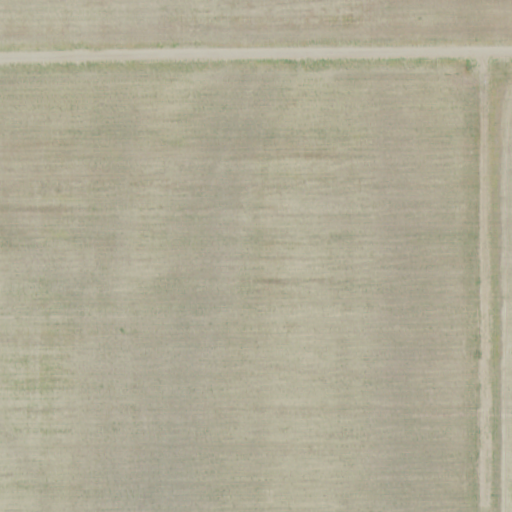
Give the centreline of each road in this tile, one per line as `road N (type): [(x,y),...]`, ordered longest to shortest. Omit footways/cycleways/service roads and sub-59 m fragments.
road 1 (track): [(511,52),(0,52)]
road 2 (track): [(475,511),(473,52)]
